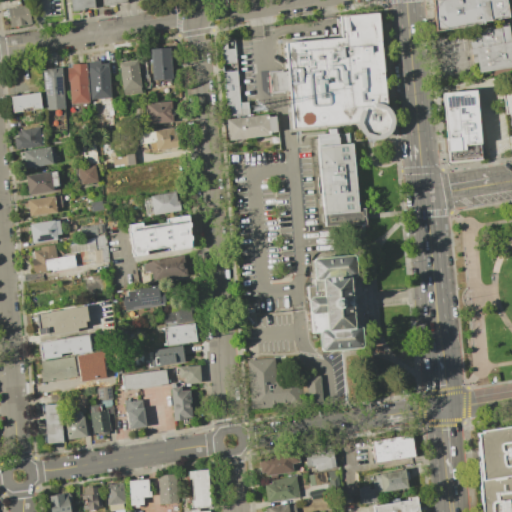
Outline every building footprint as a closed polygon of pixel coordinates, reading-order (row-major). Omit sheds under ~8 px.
[(93,0),(94,6),(84,7),(84,9),(79,9),(71,10),(70,0),(93,0)] [(432,0),(504,0),(507,18),(482,21),(483,24),(435,32),(432,0)] [(7,6),(28,3),(31,23),(10,26),(7,6)] [(386,110),(388,114),(389,120),(388,124),(387,128),(384,132),(380,135),(376,137),(370,138),(362,137),(357,133),(353,129),(352,125),(351,122),(338,124),(321,125),(288,128),(283,89),(268,90),(267,71),(281,70),(279,40),(338,37),(337,15),(378,12),(386,110)] [(464,30),(507,23),(510,42),(511,41),(511,67),(479,73),(477,63),(469,65),(464,30)] [(221,40),(235,39),(239,101),(250,101),(251,114),(226,116),(221,40)] [(171,78),(150,80),(148,49),(168,47),(171,78)] [(117,62),(135,59),(140,92),(122,95),(117,62)] [(87,62),(90,99),(109,97),(106,63),(98,64),(98,61),(87,62)] [(84,63),(87,102),(69,103),(67,81),(66,81),(65,67),(70,67),(70,64),(84,63)] [(63,103),(43,105),(40,69),(60,67),(63,103)] [(441,93),(475,90),(481,159),(447,162),(441,93)] [(39,108),(11,112),(9,96),(37,92),(39,108)] [(502,94),(511,92),(511,155),(509,137),(511,136),(511,124),(510,112),(505,113),(502,94)] [(171,121),(148,124),(145,103),(169,101),(171,121)] [(226,120),(265,116),(266,119),(274,118),(276,133),(268,133),(268,137),(227,141),(226,120)] [(313,137),(322,137),(321,125),(338,124),(341,145),(349,145),(352,211),(360,211),(361,229),(318,231),(313,137)] [(41,145),(14,149),(12,137),(16,137),(15,132),(20,131),(19,130),(38,127),(41,145)] [(171,127),(172,134),(174,133),(176,147),(148,151),(147,143),(154,141),(152,130),(171,127)] [(96,162),(83,164),(80,145),(93,143),(96,162)] [(51,163),(24,168),(22,151),(48,147),(51,163)] [(132,152),(134,164),(126,165),(124,154),(132,152)] [(111,156),(112,167),(127,165),(126,154),(111,156)] [(76,167),(93,165),(96,181),(79,184),(76,167)] [(51,190),(27,194),(24,175),(54,171),(56,184),(50,185),(51,190)] [(173,192),(175,200),(177,200),(178,210),(152,214),(151,213),(144,214),(141,199),(149,197),(149,196),(173,192)] [(58,195),(60,206),(54,207),(55,212),(28,216),(27,207),(22,208),(21,200),(58,195)] [(89,202),(100,200),(101,210),(90,211),(89,202)] [(126,224),(126,227),(126,228),(126,231),(127,232),(129,248),(129,250),(129,252),(130,254),(131,256),(145,254),(144,249),(168,245),(169,250),(188,246),(190,244),(189,235),(187,233),(187,228),(188,226),(187,215),(164,218),(165,222),(140,225),(139,222),(126,224)] [(57,219),(59,233),(55,234),(56,239),(31,242),(28,224),(57,219)] [(79,228),(95,225),(96,234),(80,236),(79,228)] [(465,286),(479,285),(476,233),(463,234),(465,286)] [(104,235),(107,261),(79,265),(78,252),(69,253),(67,240),(104,235)] [(52,245),(55,258),(71,255),(74,266),(49,271),(49,270),(32,273),(29,258),(32,258),(31,251),(38,249),(38,247),(52,245)] [(185,275),(152,280),(151,271),(143,273),(141,262),(148,261),(148,260),(181,255),(185,275)] [(303,288),(311,287),(309,260),(351,256),(353,278),(349,278),(353,327),(359,326),(361,349),(315,353),(313,334),(308,334),(305,310),(303,288)] [(124,310),(121,296),(126,295),(125,291),(161,285),(164,304),(124,310)] [(75,331),(47,335),(46,333),(38,334),(35,314),(84,306),(86,320),(83,321),(84,327),(75,328),(75,331)] [(188,307),(190,321),(175,323),(174,321),(161,322),(160,311),(188,307)] [(469,308),(471,360),(485,359),(483,308),(469,308)] [(194,341),(164,345),(162,327),(192,322),(194,341)] [(88,351),(70,354),(69,351),(58,353),(58,356),(39,359),(37,343),(86,335),(88,351)] [(180,345),(182,362),(150,366),(149,360),(152,359),(151,349),(180,345)] [(72,356),(73,362),(78,361),(79,369),(74,370),(75,376),(40,382),(38,370),(40,369),(39,362),(72,356)] [(243,362),(270,359),(271,377),(316,372),(319,404),(248,412),(243,362)] [(197,365),(199,382),(183,384),(182,377),(177,378),(176,367),(197,365)] [(122,389),(120,375),(163,369),(165,383),(122,389)] [(111,398),(97,400),(95,387),(109,386),(111,398)] [(179,386),(179,390),(187,390),(189,416),(182,417),(182,419),(171,420),(169,387),(179,386)] [(140,400),(144,426),(127,429),(125,411),(124,411),(122,402),(140,400)] [(61,441),(45,443),(42,405),(58,403),(61,441)] [(98,406),(98,410),(105,409),(108,431),(91,434),(88,412),(90,412),(90,407),(98,406)] [(79,411),(80,416),(81,416),(85,436),(65,439),(62,419),(73,417),(72,412),(79,411)] [(511,511),(482,511),(476,434),(511,428),(511,511)] [(413,456),(373,462),(370,441),(410,434),(413,456)] [(331,449),(333,467),(315,470),(314,464),(310,465),(310,466),(305,467),(304,456),(309,455),(308,453),(331,449)] [(295,450),(297,461),(290,463),(291,471),(274,474),(275,477),(267,478),(267,475),(264,475),(263,472),(258,472),(256,457),(295,450)] [(206,469),(208,506),(190,507),(189,499),(192,499),(190,478),(187,478),(186,470),(206,469)] [(406,487),(380,491),(379,490),(378,490),(379,501),(359,504),(356,487),(367,485),(368,489),(371,488),(370,480),(373,479),(372,474),(403,469),(406,487)] [(325,472),(335,470),(338,488),(328,489),(325,472)] [(306,474),(324,471),(325,482),(308,485),(306,474)] [(177,502),(158,504),(156,475),(174,473),(177,502)] [(266,502),(263,484),(270,483),(269,479),(294,475),(298,497),(266,502)] [(146,479),(147,491),(149,491),(149,495),(140,496),(141,503),(130,504),(128,480),(146,479)] [(121,502),(122,509),(108,511),(104,485),(121,482),(124,502),(121,502)] [(96,494),(97,508),(82,509),(80,491),(82,491),(82,488),(97,486),(98,493),(96,494)] [(61,493),(62,499),(67,498),(69,511),(49,511),(47,495),(61,493)] [(414,495),(417,511),(372,511),(371,505),(406,499),(406,497),(414,495)]
